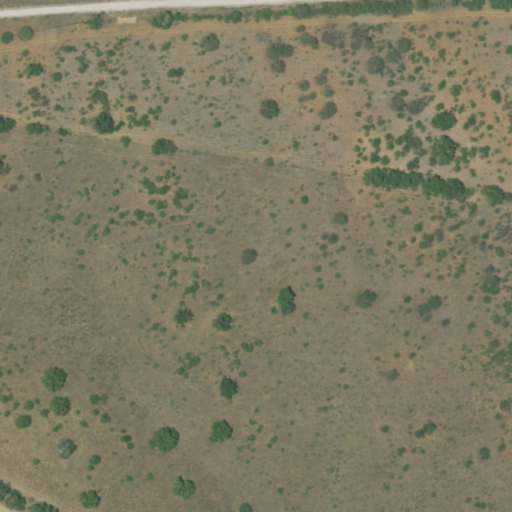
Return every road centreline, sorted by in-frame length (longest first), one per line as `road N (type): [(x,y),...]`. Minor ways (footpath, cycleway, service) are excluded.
road 1 (residential): [(468,0),(0,22)]
road 2 (residential): [(42,25),(0,264)]
